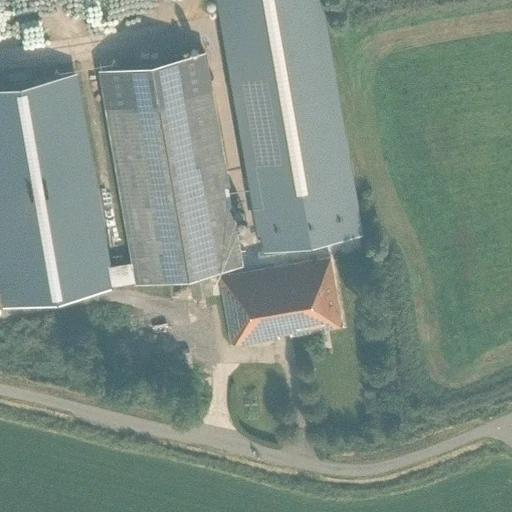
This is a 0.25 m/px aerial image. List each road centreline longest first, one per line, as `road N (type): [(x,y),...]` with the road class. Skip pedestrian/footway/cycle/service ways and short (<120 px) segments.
road 1 (unclassified): [(511,419),(398,463),(342,470),(0,390)]
road 2 (track): [(199,0),(204,28),(0,59)]
